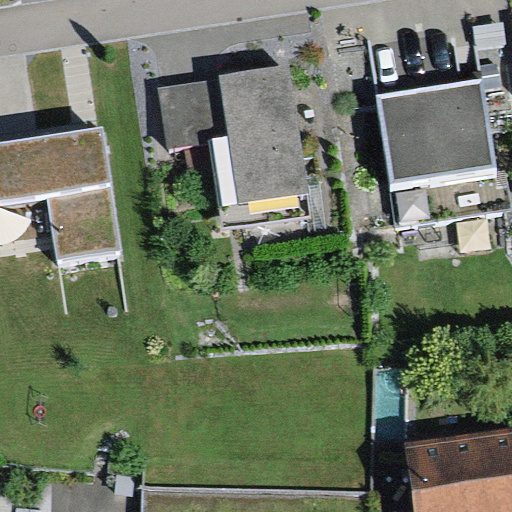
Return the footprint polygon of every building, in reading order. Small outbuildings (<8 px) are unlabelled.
[(306,193),(287,75),(160,95),(170,158),(235,148),(243,203),(306,193)] [(376,105),(387,189),(492,176),(482,92),(376,105)] [(97,142),(0,154),(0,205),(53,199),(61,264),(112,258),(97,142)] [(511,511),(511,439),(415,453),(422,511),(511,511)] [(142,494),(141,511),(361,511),(362,497),(142,494)]
